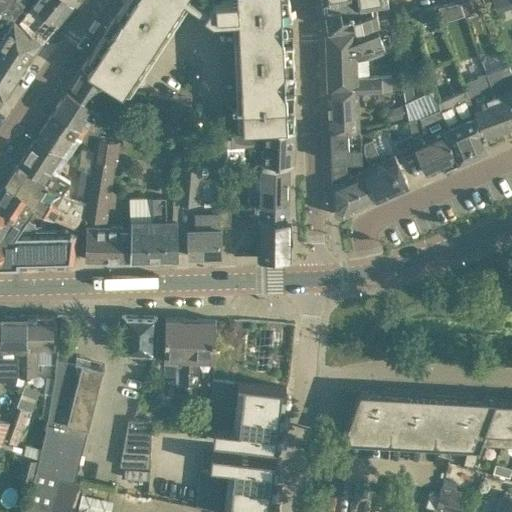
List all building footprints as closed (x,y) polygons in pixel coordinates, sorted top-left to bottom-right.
[(0,0),(0,8),(2,10),(40,37),(43,39),(56,22),(27,0),(0,0)] [(27,0),(56,22),(74,0),(27,0)] [(122,90),(140,64),(157,37),(175,9),(181,0),(123,0),(117,10),(99,37),(82,64),(108,81),(122,90)] [(210,0),(204,10),(213,16),(238,14),(239,31),(243,129),(267,129),(267,127),(293,128),(293,126),(294,126),(294,111),(295,111),(295,100),(294,100),(294,87),(295,87),(295,67),(294,67),(293,39),(293,29),(283,29),(282,17),(282,15),(282,12),(282,6),(291,6),(291,5),(290,5),(288,0),(210,0)] [(323,0),(328,26),(377,17),(375,5),(371,5),(370,0),(323,0)] [(470,0),(463,0),(460,1),(465,15),(474,12),(470,0)] [(493,0),(497,11),(505,8),(502,0),(493,0)] [(460,1),(450,3),(455,17),(464,14),(460,1)] [(418,21),(423,20),(434,18),(432,6),(415,9),(418,21)] [(0,52),(21,66),(22,64),(0,49),(0,13),(2,10),(0,8),(0,52)] [(40,37),(2,10),(0,13),(0,49),(22,64),(40,37)] [(389,16),(391,29),(399,27),(397,15),(389,16)] [(356,29),(326,31),(327,59),(357,59),(357,54),(379,53),(379,34),(356,35),(356,29)] [(0,91),(3,94),(21,66),(0,52),(0,91)] [(357,59),(327,59),(328,91),(357,90),(392,89),(392,88),(392,75),(357,75),(357,70),(357,59)] [(511,123),(511,71),(508,62),(486,71),(487,73),(495,93),(496,97),(507,125),(511,123)] [(82,64),(82,65),(53,109),(79,126),(83,119),(94,126),(96,123),(109,125),(114,116),(109,113),(117,99),(102,90),(108,81),(82,64)] [(487,73),(474,78),(472,78),(475,84),(467,87),(486,133),(507,125),(496,97),(495,93),(487,73)] [(392,75),(392,88),(402,87),(400,74),(392,75)] [(486,133),(467,87),(438,100),(445,126),(444,126),(458,159),(459,158),(460,157),(461,159),(467,157),(473,153),(472,152),(486,146),(481,134),(486,133)] [(357,90),(328,91),(329,132),(348,132),(348,128),(359,128),(357,90)] [(388,120),(409,114),(405,102),(385,108),(388,120)] [(94,149),(96,134),(97,128),(94,126),(83,119),(79,126),(53,109),(36,136),(61,153),(73,135),(94,149)] [(425,134),(421,114),(409,117),(412,132),(415,146),(426,171),(444,164),(444,165),(447,164),(450,164),(455,162),(456,159),(458,159),(444,126),(425,134)] [(243,129),(231,130),(231,146),(247,146),(247,150),(254,161),(263,161),(273,162),(289,162),(293,163),(295,128),(293,128),(267,127),(267,129),(243,129)] [(330,159),(350,158),(361,158),(360,131),(348,132),(329,132),(330,159)] [(414,142),(412,132),(398,139),(401,148),(414,142)] [(96,134),(94,149),(90,173),(87,194),(86,202),(84,215),(104,218),(105,209),(108,210),(115,160),(119,137),(96,134)] [(19,162),(43,179),(63,192),(70,181),(51,168),(61,153),(36,136),(19,162)] [(362,168),(363,169),(376,198),(408,183),(395,153),(382,159),(373,139),(365,142),(365,150),(371,164),(362,168)] [(178,202),(199,203),(202,163),(181,161),(178,202)] [(63,192),(43,179),(19,162),(6,181),(34,200),(33,205),(50,215),(77,226),(80,217),(81,217),(84,215),(86,202),(83,201),(72,198),(63,192)] [(376,198),(363,169),(350,175),(346,163),(331,164),(332,210),(340,214),(376,198)] [(218,164),(218,174),(238,175),(238,165),(218,164)] [(76,192),(87,194),(90,173),(80,166),(76,192)] [(260,166),(260,171),(248,171),(248,203),(254,203),(289,202),(289,167),(270,166),(260,166)] [(34,200),(6,181),(0,189),(0,208),(21,222),(26,216),(33,205),(34,200)] [(178,254),(178,234),(177,220),(166,221),(165,195),(152,196),(153,221),(131,221),(130,256),(166,255),(168,257),(174,257),(176,255),(178,254)] [(260,208),(259,229),(291,229),(291,221),(289,221),(289,202),(254,203),(254,208),(260,208)] [(220,226),(233,226),(232,203),(220,204),(220,208),(220,226)] [(0,255),(21,222),(0,208),(0,255)] [(220,208),(196,208),(187,209),(189,254),(221,253),(220,208)] [(21,222),(0,255),(0,261),(73,261),(77,230),(65,226),(36,227),(35,222),(26,216),(21,222)] [(130,256),(131,221),(119,222),(119,227),(87,225),(86,237),(86,257),(130,258),(130,256)] [(292,229),(291,229),(259,229),(259,255),(289,255),(289,251),(291,249),(291,243),(292,243),(292,229)] [(0,365),(17,365),(17,372),(28,372),(27,314),(1,314),(1,334),(1,336),(0,335),(0,365)] [(69,511),(71,507),(80,480),(75,479),(89,426),(93,407),(103,365),(105,365),(109,353),(114,314),(79,314),(74,314),(70,349),(59,348),(58,355),(56,354),(55,377),(53,392),(50,410),(47,418),(39,456),(25,511),(69,511)] [(53,346),(53,314),(27,314),(28,372),(37,372),(37,362),(51,362),(51,346),(53,346)] [(122,314),(120,348),(156,350),(158,316),(122,314)] [(176,382),(188,382),(191,317),(166,316),(164,364),(176,364),(176,382)] [(216,317),(191,317),(188,382),(198,383),(199,357),(214,358),(216,317)] [(149,369),(137,365),(133,376),(145,379),(149,369)] [(213,377),(208,418),(229,421),(234,379),(213,377)] [(286,385),(244,381),(239,428),(215,425),(213,438),(279,446),(286,385)] [(20,406),(28,409),(31,410),(38,389),(24,384),(16,404),(20,406)] [(476,393),(447,391),(414,389),(382,387),(381,389),(382,389),(382,390),(380,390),(360,389),(360,390),(342,389),(341,417),(350,417),(343,436),(377,438),(411,440),(445,442),(478,444),(497,394),(489,391),(488,396),(475,395),(475,394),(476,394),(476,393)] [(50,410),(53,392),(45,391),(42,410),(41,417),(47,418),(50,410)] [(497,394),(478,444),(479,444),(483,435),(502,442),(502,443),(511,414),(511,392),(511,393),(510,397),(497,396),(497,394)] [(16,442),(28,409),(20,406),(6,439),(16,442)] [(511,414),(502,443),(503,443),(505,437),(511,439),(511,414)] [(0,441),(1,442),(9,421),(0,417),(0,441)] [(122,449),(150,450),(152,419),(129,418),(122,449)] [(468,448),(464,462),(474,465),(478,450),(468,448)] [(149,466),(150,450),(122,449),(119,464),(149,466)] [(271,511),(278,457),(212,450),(210,463),(234,465),(229,511),(234,511),(271,511)] [(25,455),(23,454),(22,459),(17,476),(32,480),(37,458),(25,455)] [(511,466),(495,462),(493,471),(510,475),(511,466)] [(200,467),(196,504),(219,507),(223,470),(200,467)] [(442,485),(454,488),(457,480),(444,477),(442,485)] [(467,511),(470,505),(473,493),(454,488),(442,485),(439,484),(437,492),(439,492),(436,507),(433,506),(431,511),(467,511)] [(439,492),(437,492),(429,490),(426,505),(433,506),(436,507),(439,492)] [(511,511),(511,493),(504,491),(498,510),(497,511),(511,511)] [(109,511),(112,499),(92,495),(89,509),(103,511),(109,511)]
